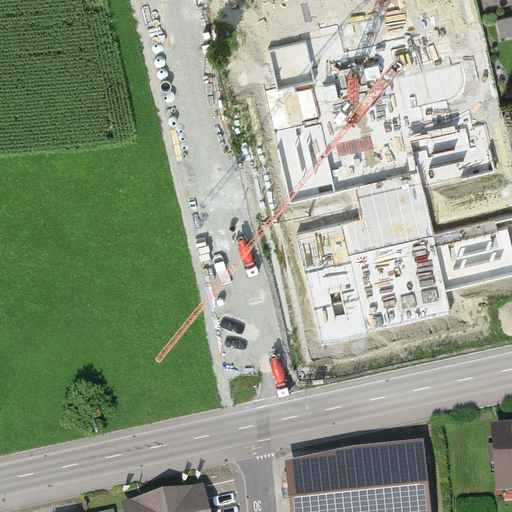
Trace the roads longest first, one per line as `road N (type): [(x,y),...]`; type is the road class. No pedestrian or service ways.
road 1 (track): [(194,0),(289,419)]
road 2 (primary): [(249,428),(511,370)]
road 3 (primary): [(0,482),(249,428)]
